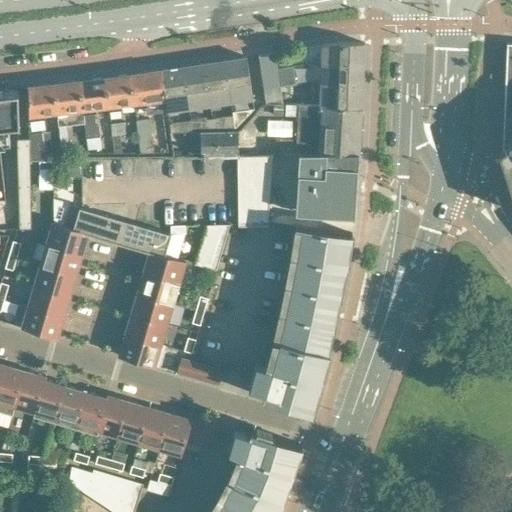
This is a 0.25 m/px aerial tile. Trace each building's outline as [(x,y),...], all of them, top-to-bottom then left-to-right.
[(322,44),(321,63),(363,66),(364,42),(340,41),(322,44)] [(511,43),(507,43),(502,149),(498,153),(511,195),(511,43)] [(275,52),(258,54),(261,73),(278,71),(275,52)] [(246,56),(224,60),(232,102),(253,99),(246,56)] [(210,106),(232,102),(224,60),(204,63),(210,106)] [(204,63),(183,66),(190,109),(210,106),(204,63)] [(321,63),(320,83),(362,86),(363,66),(321,63)] [(167,112),(190,109),(183,66),(161,69),(164,99),(166,98),(167,112)] [(278,71),(261,73),(263,89),(281,87),(296,86),(293,68),(278,71)] [(161,69),(130,74),(134,103),(135,107),(146,106),(147,112),(161,110),(160,99),(161,99),(164,99),(161,69)] [(130,74),(105,77),(108,106),(109,111),(122,110),(121,104),(134,103),(130,74)] [(95,108),(108,106),(105,77),(80,80),(83,109),(85,122),(86,136),(100,134),(99,122),(97,122),(95,108)] [(85,122),(83,109),(80,80),(54,83),(57,113),(59,125),(67,124),(85,122)] [(45,114),(57,113),(54,83),(28,86),(29,121),(45,119),(45,114)] [(320,83),(319,105),(362,106),(362,86),(320,83)] [(281,87),(263,89),(266,104),(275,104),(283,104),(281,87)] [(4,89),(0,89),(0,124),(19,123),(18,89),(4,91),(4,89)] [(297,138),(275,138),(276,153),(298,153),(359,152),(362,107),(362,106),(319,105),(300,104),(288,104),(287,117),(299,117),(297,138)] [(275,104),(275,116),(287,117),(288,104),(283,104),(275,104)] [(233,110),(234,114),(236,126),(237,126),(254,108),(254,107),(233,110)] [(214,127),(236,126),(234,114),(212,117),(214,127)] [(191,119),(192,127),(214,127),(212,117),(207,118),(207,116),(191,118),(191,119)] [(140,152),(153,151),(151,140),(149,118),(136,119),(139,142),(140,152)] [(193,132),(192,127),(191,119),(169,123),(170,132),(193,132)] [(110,122),(114,152),(122,152),(120,135),(125,134),(124,121),(110,122)] [(41,129),(29,130),(30,138),(30,154),(44,155),(44,154),(41,129)] [(201,132),(201,155),(239,154),(239,131),(201,132)] [(17,138),(19,229),(31,229),(30,160),(30,154),(30,138),(17,138)] [(71,153),(69,140),(60,141),(62,153),(71,153)] [(297,176),(295,213),(320,215),(324,165),(358,168),(359,152),(298,153),(297,176)] [(237,156),(237,157),(238,226),(267,225),(272,156),(237,156)] [(53,160),(53,168),(67,168),(67,159),(53,160)] [(39,168),(53,168),(53,160),(39,160),(39,168)] [(324,165),(320,215),(354,216),(358,168),(324,165)] [(69,203),(63,224),(63,226),(88,233),(118,242),(125,220),(82,207),(69,203)] [(128,245),(148,251),(164,256),(165,254),(171,233),(125,220),(118,242),(128,245)] [(52,221),(45,243),(82,254),(88,233),(63,226),(63,224),(52,221)] [(229,224),(207,224),(195,264),(208,267),(216,270),(229,224)] [(184,225),(171,226),(171,234),(182,233),(185,233),(184,225)] [(273,339),(266,365),(255,362),(248,386),(265,391),(263,397),(312,411),(329,350),(328,350),(340,293),(346,265),(347,265),(352,233),(295,225),(294,227),(296,227),(291,255),(286,283),(280,311),(273,339)] [(9,254),(17,256),(21,243),(13,241),(9,254)] [(76,275),(82,254),(45,243),(39,264),(76,275)] [(148,251),(142,272),(179,283),(186,260),(165,254),(164,256),(148,251)] [(13,270),(17,256),(9,254),(5,268),(13,270)] [(70,296),(76,275),(39,264),(33,285),(70,296)] [(216,270),(208,267),(204,281),(212,283),(216,270)] [(142,272),(136,293),(173,303),(179,283),(142,272)] [(0,284),(0,296),(5,298),(9,284),(1,282),(0,284)] [(64,316),(70,296),(33,285),(27,306),(64,316)] [(136,293),(130,313),(167,324),(173,303),(136,293)] [(200,295),(196,309),(204,311),(208,298),(200,295)] [(58,337),(64,316),(27,306),(19,303),(13,324),(58,337)] [(204,311),(196,309),(192,322),(200,325),(204,311)] [(130,313),(124,334),(160,345),(167,324),(130,313)] [(165,346),(160,345),(124,334),(118,355),(159,367),(165,346)] [(188,337),(184,350),(191,353),(195,339),(188,337)] [(181,358),(177,372),(185,374),(189,360),(181,358)] [(0,411),(12,415),(15,406),(14,406),(24,369),(4,363),(0,375),(0,411)] [(45,375),(24,369),(14,406),(15,406),(35,412),(45,375)] [(46,375),(45,375),(35,412),(34,415),(55,421),(65,384),(45,378),(46,375)] [(55,421),(75,427),(86,390),(65,384),(55,421)] [(106,396),(86,390),(75,427),(96,433),(108,393),(107,393),(106,396)] [(108,393),(96,433),(97,433),(98,430),(118,436),(129,400),(108,393)] [(150,406),(129,400),(118,436),(139,442),(150,406)] [(150,406),(139,442),(160,448),(170,412),(150,406)] [(191,418),(170,412),(160,448),(180,455),(181,455),(191,418)] [(274,511),(280,503),(281,503),(302,444),(272,435),(272,432),(256,427),(255,430),(251,429),(250,433),(246,432),(234,428),(228,449),(238,453),(229,475),(218,497),(207,511),(274,511)] [(0,452),(0,460),(12,462),(12,453),(0,452)] [(76,452),(73,460),(87,464),(89,456),(76,452)] [(28,463),(42,464),(42,456),(28,455),(28,463)] [(108,467),(111,459),(97,455),(95,463),(108,467)] [(56,457),(42,456),(42,464),(56,465),(56,457)] [(124,463),(111,459),(108,467),(122,471),(124,463)] [(131,465),(129,473),(143,477),(145,469),(131,465)] [(72,467),(71,473),(70,476),(72,482),(108,507),(114,511),(136,511),(134,511),(143,483),(94,468),(93,474),(72,467)] [(160,473),(157,480),(171,484),(173,477),(160,473)] [(150,479),(148,485),(147,489),(168,495),(171,485),(150,479)]
